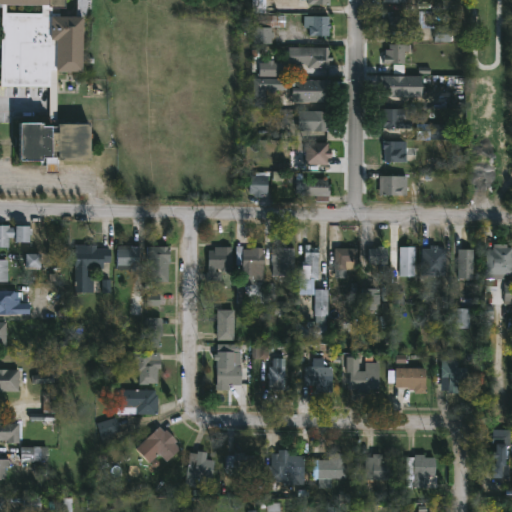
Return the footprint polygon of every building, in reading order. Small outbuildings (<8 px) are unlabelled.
[(0,0),(63,0),(63,8),(49,8),(49,16),(78,16),(78,27),(85,27),(85,39),(78,39),(78,71),(55,71),(55,123),(84,123),(84,160),(60,160),(60,165),(56,165),(56,176),(44,176),(44,161),(40,161),(40,165),(12,165),(12,122),(36,122),(36,125),(48,125),(48,86),(0,86),(0,0)] [(85,0),(85,16),(74,15),(74,0),(85,0)] [(392,12),(392,16),(402,16),(402,31),(392,31),(392,34),(382,34),(382,23),(379,23),(379,18),(381,18),(382,11),(392,12)] [(270,27),(270,43),(252,43),(251,15),(285,15),(285,27),(270,27)] [(327,16),(328,36),(308,35),(308,27),(302,27),(303,16),(327,16)] [(444,28),(435,28),(435,41),(444,42),(444,28)] [(408,44),(408,51),(403,51),(403,64),(382,63),(382,55),(384,55),(384,49),(388,49),(388,44),(408,44)] [(327,47),(327,55),(330,55),(330,61),(327,61),(327,67),(306,67),(306,65),(303,65),(303,63),(287,63),(287,47),(327,47)] [(272,60),(272,63),(286,62),(286,76),(258,76),(258,62),(267,62),(267,60),(272,60)] [(407,76),(407,88),(403,88),(402,96),(379,96),(380,75),(407,76)] [(273,89),(273,92),(267,92),(267,89),(259,89),(259,96),(252,96),(252,78),(285,79),(285,89),(273,89)] [(328,79),(328,102),(290,102),(290,94),(289,94),(289,87),(287,87),(287,82),(290,82),(290,79),(328,79)] [(407,108),(406,125),(403,125),(403,128),(385,128),(385,131),(381,130),(381,120),(378,120),(379,113),(381,113),(381,108),(407,108)] [(327,130),(306,130),(306,120),(309,120),(309,111),(327,111),(327,130)] [(448,139),(416,140),(415,125),(447,124),(448,139)] [(405,141),(405,147),(417,147),(417,156),(405,156),(405,162),(383,162),(383,149),(382,149),(382,141),(405,141)] [(327,142),(327,149),(330,149),(329,158),(326,158),(326,164),(304,164),(304,142),(327,142)] [(405,176),(405,195),(378,194),(378,175),(405,176)] [(266,176),(265,194),(261,194),(261,197),(252,197),(252,193),(247,193),(248,176),(266,176)] [(326,179),(326,185),(328,185),(327,201),(315,201),(315,196),(301,195),(301,189),(294,189),(294,180),(302,180),(302,178),(326,179)] [(0,225),(7,225),(7,228),(9,228),(9,238),(7,238),(7,247),(0,247),(0,225)] [(109,249),(108,262),(101,262),(101,269),(87,268),(87,276),(97,277),(97,292),(72,292),(73,244),(95,245),(95,248),(109,249)] [(506,244),(506,247),(511,247),(511,275),(503,275),(503,279),(484,279),(484,251),(492,251),(492,244),(506,244)] [(137,246),(136,270),(133,269),(133,272),(115,272),(116,245),(137,246)] [(310,245),(310,247),(317,247),(317,279),(297,279),(297,261),(303,261),(303,245),(310,245)] [(346,270),(333,270),(333,248),(348,248),(348,245),(357,245),(357,269),(346,269),(346,270)] [(417,249),(417,264),(395,264),(396,248),(405,249),(405,245),(411,246),(411,248),(417,249)] [(436,245),(436,248),(445,248),(445,275),(420,275),(420,249),(428,249),(428,245),(436,245)] [(168,247),(166,282),(146,282),(147,256),(145,255),(146,246),(168,247)] [(230,246),(230,272),(220,272),(220,269),(214,269),(214,272),(220,272),(220,281),(205,281),(205,272),(207,272),(207,250),(212,250),(212,247),(230,246)] [(242,246),(242,249),(250,249),(254,247),(262,248),(261,279),(252,279),(252,285),(244,285),(243,304),(236,304),(236,284),(242,284),(242,280),(234,280),(235,246),(242,246)] [(469,247),(469,249),(475,249),(475,272),(455,272),(455,249),(469,247)] [(293,248),(293,275),(271,275),(270,249),(293,248)] [(387,266),(387,248),(368,248),(368,266),(387,266)] [(39,256),(26,256),(26,268),(39,268),(39,256)] [(377,291),(377,310),(358,310),(359,288),(373,289),(373,291),(377,291)] [(327,289),(327,338),(297,338),(297,334),(298,334),(298,324),(302,324),(302,321),(313,321),(313,325),(314,325),(314,289),(327,289)] [(0,290),(16,290),(17,304),(27,304),(27,314),(17,314),(17,317),(1,318),(1,315),(0,315),(0,290)] [(129,298),(129,317),(142,317),(142,298),(129,298)] [(469,328),(450,328),(450,308),(469,309),(469,328)] [(233,341),(215,341),(215,310),(233,310),(233,341)] [(160,347),(144,348),(144,318),(160,318),(160,347)] [(230,353),(230,365),(240,365),(240,385),(227,385),(227,388),(224,388),(224,390),(214,390),(214,384),(215,384),(216,344),(232,344),(232,353),(230,353)] [(158,352),(156,384),(137,385),(137,373),(133,373),(133,367),(126,367),(127,362),(128,362),(128,353),(158,352)] [(358,357),(358,371),(363,371),(363,362),(377,362),(377,392),(348,392),(348,389),(344,390),(344,384),(348,384),(348,372),(345,372),(345,357),(358,357)] [(284,359),(283,383),(281,383),(280,390),(276,389),(276,387),(267,387),(266,372),(267,366),(271,367),(271,358),(284,359)] [(455,360),(455,368),(466,368),(465,390),(461,390),(461,404),(446,404),(446,393),(439,393),(440,360),(455,360)] [(330,367),(330,393),(314,392),(314,386),(303,385),(303,367),(330,367)] [(424,368),(424,386),(426,386),(426,394),(413,394),(413,390),(406,390),(406,387),(393,387),(394,368),(424,368)] [(17,391),(0,391),(0,369),(17,370),(17,391)] [(153,390),(153,395),(156,395),(156,415),(117,414),(117,408),(115,408),(115,390),(153,390)] [(57,394),(57,421),(49,421),(49,427),(42,427),(42,421),(28,421),(28,413),(42,413),(41,394),(57,394)] [(14,412),(14,423),(17,423),(18,444),(5,444),(5,441),(0,441),(0,423),(6,423),(6,412),(14,412)] [(117,442),(102,447),(94,423),(114,417),(118,431),(114,432),(117,442)] [(157,426),(162,431),(164,430),(175,442),(173,444),(178,449),(165,462),(158,454),(147,464),(133,449),(157,426)] [(505,434),(504,454),(509,454),(509,458),(503,458),(503,465),(511,465),(510,479),(489,479),(490,464),(493,464),(493,459),(490,459),(490,452),(493,452),(493,444),(498,444),(498,440),(491,440),(491,433),(505,434)] [(45,447),(45,462),(18,461),(18,447),(45,447)] [(287,450),(287,456),(302,456),(302,479),(297,479),(297,486),(282,486),(282,482),(267,482),(267,465),(270,465),(270,454),(276,454),(276,450),(287,450)] [(205,453),(204,459),(212,461),(210,479),(208,479),(207,483),(200,482),(200,478),(196,478),(195,488),(183,486),(187,453),(195,454),(195,451),(205,453)] [(243,453),(243,456),(250,456),(250,454),(254,454),(254,473),(224,473),(225,455),(232,456),(232,452),(243,453)] [(381,454),(381,462),(389,462),(389,480),(378,480),(378,487),(368,487),(368,479),(363,479),(363,457),(371,457),(371,454),(381,454)] [(344,479),(328,479),(328,489),(317,489),(316,460),(327,460),(327,455),(344,455),(344,479)] [(434,458),(433,490),(404,489),(405,458),(434,458)] [(3,480),(0,480),(0,459),(8,459),(8,467),(3,467),(3,480)]
